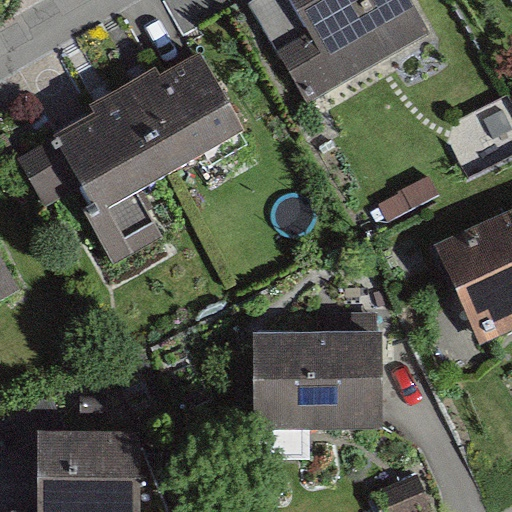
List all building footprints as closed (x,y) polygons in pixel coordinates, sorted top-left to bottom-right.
[(408,0),(260,0),(246,8),(304,113),(432,42),(408,0)] [(202,60),(18,165),(46,213),(79,194),(98,227),(248,141),(202,60)] [(511,220),(441,253),(484,348),(511,335),(511,220)] [(0,268),(0,304),(15,297),(0,268)] [(334,310),(336,335),(388,333),(387,307),(334,310)] [(384,345),(254,342),(252,434),(382,437),(384,345)] [(138,439),(35,439),(36,511),(167,511),(155,482),(139,491),(138,439)]
